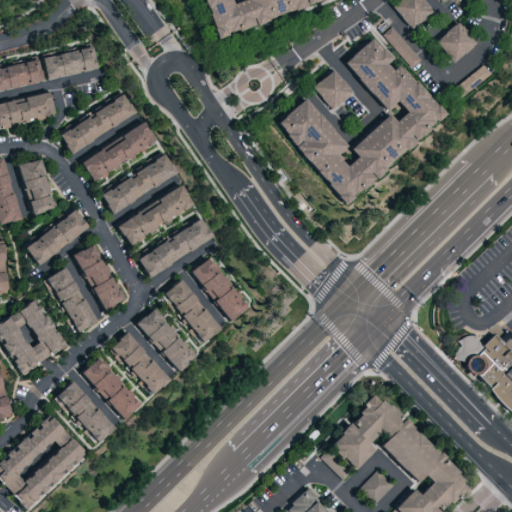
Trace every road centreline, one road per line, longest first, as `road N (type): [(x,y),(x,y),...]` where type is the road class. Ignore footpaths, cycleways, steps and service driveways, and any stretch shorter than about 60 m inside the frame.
road 1 (residential): [(0,448),(69,356),(126,313),(138,292),(60,159),(37,148),(0,148)]
road 2 (trunk): [(342,316),(133,511)]
road 3 (residential): [(484,0),(495,11),(483,48),(467,66),(437,75),(378,0)]
road 4 (residential): [(365,343),(508,484)]
road 5 (residential): [(360,299),(240,147)]
road 6 (trunk): [(490,172),(360,299)]
road 7 (trunk): [(383,325),(511,199)]
road 8 (trunk): [(236,466),(365,343)]
road 9 (residential): [(239,191),(342,316)]
road 10 (residential): [(497,436),(383,325)]
